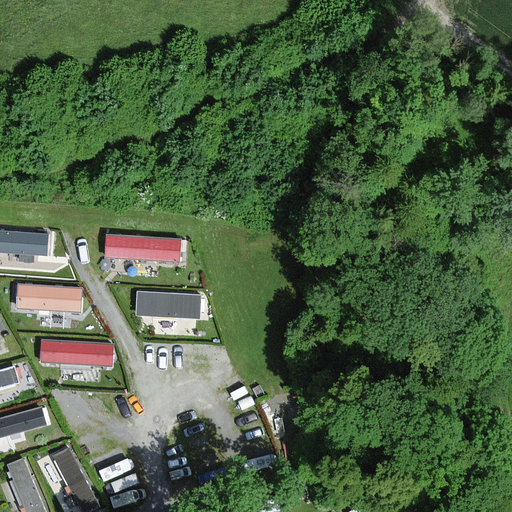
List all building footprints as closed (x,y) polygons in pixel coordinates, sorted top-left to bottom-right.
[(0,241),(55,242),(56,205),(0,205),(0,241)] [(180,264),(183,235),(107,231),(105,259),(180,264)] [(71,286),(71,249),(3,250),(3,286),(71,286)] [(200,320),(200,293),(137,291),(138,318),(200,320)] [(116,369),(115,343),(42,337),(43,362),(116,369)] [(0,393),(22,388),(13,353),(0,355),(0,393)] [(0,438),(35,430),(26,395),(0,401),(0,438)] [(55,442),(22,453),(41,511),(52,511),(75,504),(55,442)] [(30,511),(11,455),(0,459),(0,511),(30,511)] [(460,511),(441,493),(422,511),(460,511)]
